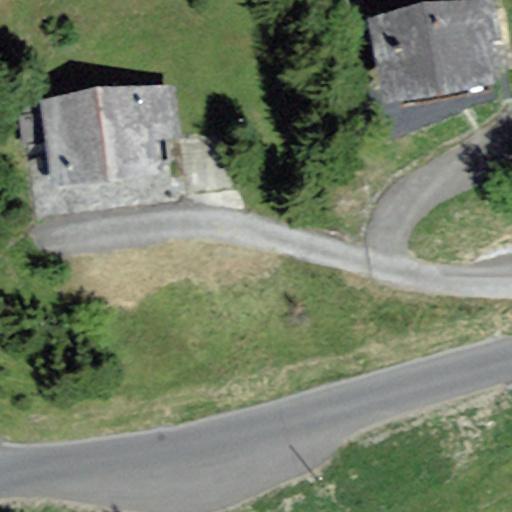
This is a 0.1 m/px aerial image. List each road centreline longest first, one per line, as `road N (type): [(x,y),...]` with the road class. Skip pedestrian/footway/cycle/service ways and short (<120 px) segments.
road 1 (residential): [(511,356),(124,460),(0,475)]
road 2 (track): [(65,230),(188,219),(324,244),(385,267),(511,283)]
road 3 (track): [(511,126),(393,210),(385,267)]
